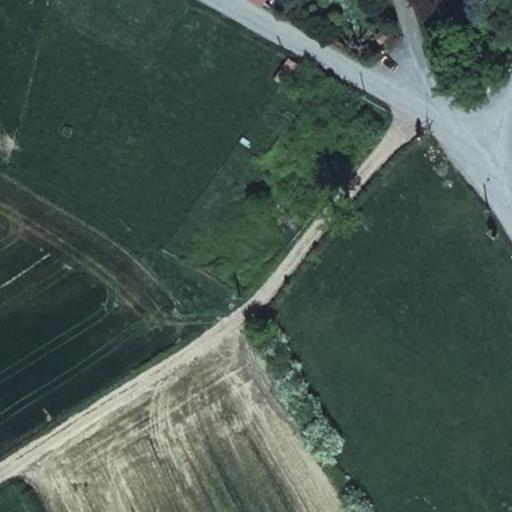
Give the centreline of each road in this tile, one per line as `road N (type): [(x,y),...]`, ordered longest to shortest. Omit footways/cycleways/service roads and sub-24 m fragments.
road 1 (track): [(0,473),(254,305),(399,128),(430,109)]
road 2 (unclassified): [(221,0),(370,87),(430,109)]
